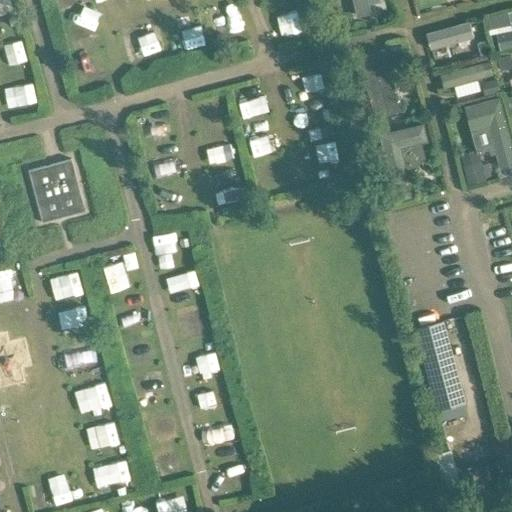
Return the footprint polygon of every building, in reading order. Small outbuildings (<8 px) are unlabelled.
[(367,0),(352,0),(356,17),(370,14),(367,0)] [(508,12),(486,17),(490,33),(496,32),(511,29),(508,12)] [(237,19),(223,21),(225,38),(240,36),(237,19)] [(469,21),(425,33),(430,50),(474,37),(469,21)] [(195,26),(182,29),(187,48),(200,44),(195,26)] [(511,28),(511,29),(496,32),(500,50),(511,47),(511,28)] [(1,39),(5,58),(26,54),(23,35),(1,39)] [(488,40),(477,43),(480,55),(491,52),(488,40)] [(375,117),(403,109),(384,47),(356,55),(375,117)] [(489,60),(440,74),(444,88),(454,85),(477,79),(493,75),(489,60)] [(480,90),(477,79),(454,85),(457,97),(480,90)] [(496,79),(481,83),(484,96),(500,92),(496,79)] [(500,168),(511,165),(511,143),(500,96),(464,105),(477,152),(490,149),(491,154),(496,153),(500,168)] [(422,142),(428,141),(424,123),(379,133),(391,185),(411,180),(408,170),(418,167),(425,157),(422,142)] [(28,170),(42,222),(85,211),(71,158),(28,170)] [(481,159),(462,164),(467,184),(487,179),(481,159)] [(172,179),(169,160),(150,163),(152,182),(172,179)] [(173,190),(155,191),(156,208),(174,207),(173,190)] [(188,237),(165,237),(166,258),(189,258),(188,237)] [(20,264),(0,264),(0,297),(21,297),(20,264)] [(435,410),(466,403),(445,319),(414,327),(435,410)] [(78,371),(101,366),(96,345),(73,350),(78,371)] [(108,383),(83,385),(86,408),(110,405),(108,383)] [(118,423),(91,424),(92,441),(119,440),(118,423)] [(219,479),(248,478),(247,460),(218,461),(219,479)] [(85,471),(93,499),(114,493),(106,465),(85,471)] [(147,511),(145,496),(121,501),(123,511),(147,511)]
